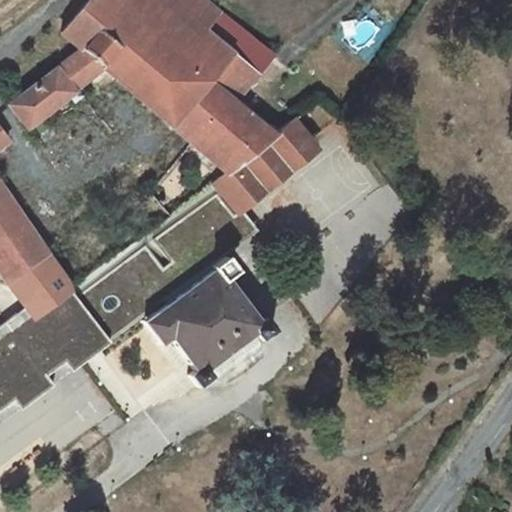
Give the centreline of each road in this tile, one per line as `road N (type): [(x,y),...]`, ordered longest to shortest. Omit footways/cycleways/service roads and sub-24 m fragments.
road 1 (unknown): [(115,511),(275,404)]
road 2 (unclassified): [(435,511),(511,400)]
